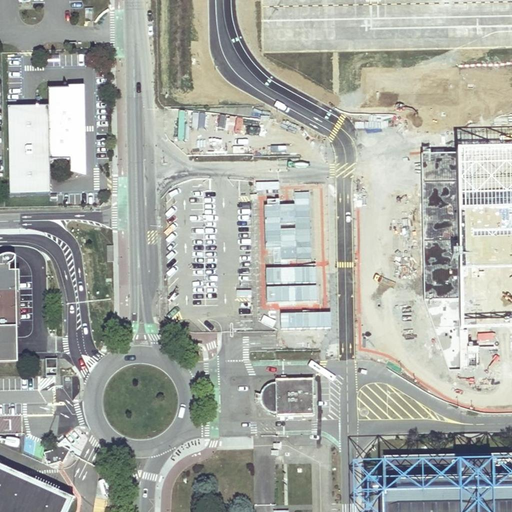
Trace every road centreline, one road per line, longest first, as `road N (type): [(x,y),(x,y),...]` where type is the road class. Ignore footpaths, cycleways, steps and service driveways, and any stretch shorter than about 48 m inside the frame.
road 1 (unclassified): [(132,0),(136,213)]
road 2 (unclassified): [(164,359),(146,310),(136,213)]
road 3 (unclassified): [(136,213),(133,318),(116,359)]
